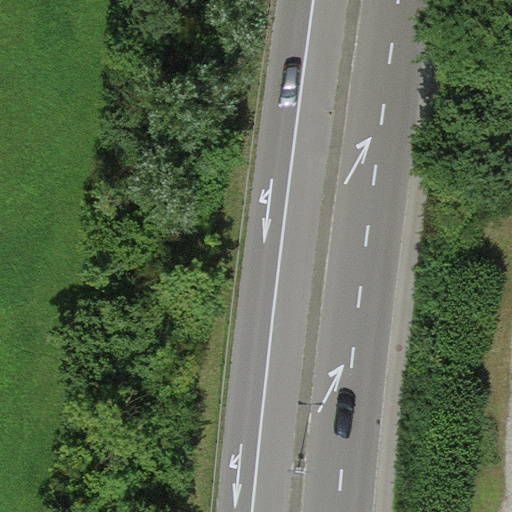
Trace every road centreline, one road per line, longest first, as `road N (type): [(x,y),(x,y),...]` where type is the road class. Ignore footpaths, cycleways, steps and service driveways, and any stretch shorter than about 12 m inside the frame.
road 1 (secondary): [(299,0),(233,511)]
road 2 (secondary): [(340,511),(400,0)]
